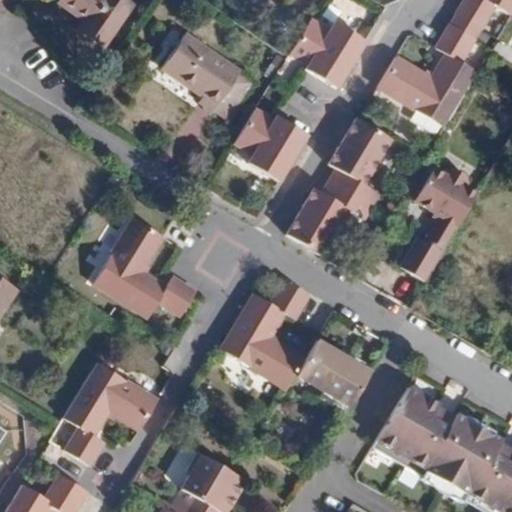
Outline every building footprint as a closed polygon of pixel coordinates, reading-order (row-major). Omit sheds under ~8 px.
[(60,0),(57,4),(83,22),(77,31),(103,48),(131,9),(118,0),(60,0)] [(354,36),(369,10),(350,0),(330,0),(321,17),(354,36)] [(509,18),(511,15),(511,12),(511,0),(481,0),(480,1),(478,0),(466,0),(455,17),(480,32),(494,9),(509,18)] [(455,17),(450,27),(474,42),(480,32),(455,17)] [(287,56),(304,66),(310,70),(316,74),(314,79),(333,91),(362,44),(331,24),(325,33),(309,22),(288,54),(287,56)] [(424,81),(425,78),(396,59),(377,90),(442,129),(476,74),(461,64),(474,42),(450,27),(436,50),(447,57),(435,78),(431,85),(427,83),(424,81)] [(211,114),(213,112),(239,73),(240,71),(186,34),(160,72),(200,99),(197,104),(211,114)] [(310,70),(304,66),(301,71),(314,79),(316,74),(310,70)] [(239,73),(213,112),(229,123),(255,84),(239,73)] [(427,74),(425,78),(424,81),(427,83),(431,85),(435,78),(427,74)] [(253,110),(231,145),(248,154),(242,164),(274,184),(304,137),(284,125),(283,128),(276,124),(270,121),(253,110)] [(283,128),(284,125),(272,117),(270,121),(276,124),(283,128)] [(340,145),(326,168),(332,171),(326,182),(319,193),(312,189),(298,212),(283,237),(319,258),(348,210),(362,218),(368,209),(375,198),(361,190),(390,142),(358,123),(355,121),(340,145)] [(421,164),(401,197),(411,203),(430,169),(421,164)] [(332,171),(326,168),(312,189),(319,193),(326,182),(332,171)] [(398,270),(421,284),(474,196),(463,190),(466,185),(463,177),(452,170),(443,171),(441,176),(430,169),(411,203),(438,219),(423,244),(416,240),(398,270)] [(141,262),(144,264),(161,236),(131,218),(90,283),(146,317),(156,301),(178,315),(193,291),(170,277),(164,287),(143,274),(136,270),(141,262)] [(136,270),(143,274),(145,270),(147,266),(144,264),(141,262),(136,270)] [(0,279),(0,316),(17,291),(0,279)] [(222,351),(286,390),(293,378),(298,369),(304,359),(277,342),(275,344),(269,339),(272,334),(284,314),(293,320),(308,295),(284,281),(269,305),(254,297),(222,351)] [(79,316),(67,308),(59,320),(71,328),(79,316)] [(275,337),(272,334),(269,339),(275,344),(277,342),(279,339),(275,337)] [(298,369),(293,378),(347,410),(352,401),(367,376),(343,362),(313,344),(304,359),(298,369)] [(154,404),(94,366),(77,394),(61,421),(76,431),(61,454),(85,469),(99,445),(90,439),(103,417),(107,411),(114,415),(112,418),(136,433),(154,404)] [(407,385),(371,446),(420,476),(419,478),(460,503),(462,500),(481,511),(511,511),(511,453),(496,445),(498,441),(489,435),(492,431),(465,415),(463,419),(453,414),(451,417),(434,407),(436,403),(407,385)] [(107,411),(103,417),(106,419),(110,421),(112,418),(114,415),(107,411)] [(0,456),(15,432),(0,423),(0,456)] [(187,497),(178,511),(210,511),(211,511),(213,511),(225,511),(232,501),(242,484),(195,455),(185,471),(187,478),(179,491),(187,497)] [(42,502),(19,488),(3,511),(44,511),(48,507),(56,511),(72,511),(82,495),(56,479),(42,502)]
